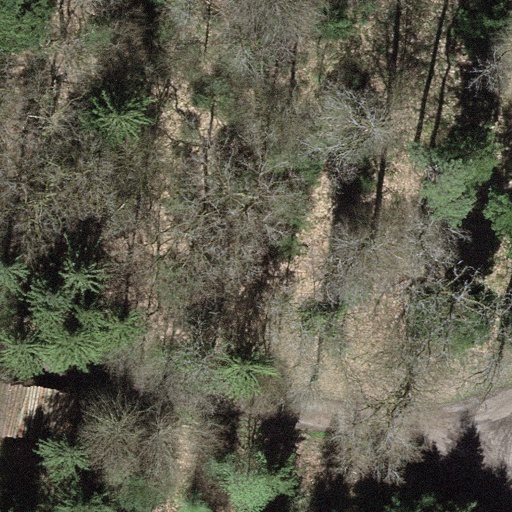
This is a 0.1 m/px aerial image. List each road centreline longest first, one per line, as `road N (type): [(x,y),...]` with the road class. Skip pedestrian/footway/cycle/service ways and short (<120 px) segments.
road 1 (track): [(0,335),(454,450),(495,511)]
road 2 (track): [(511,461),(454,450),(511,416)]
